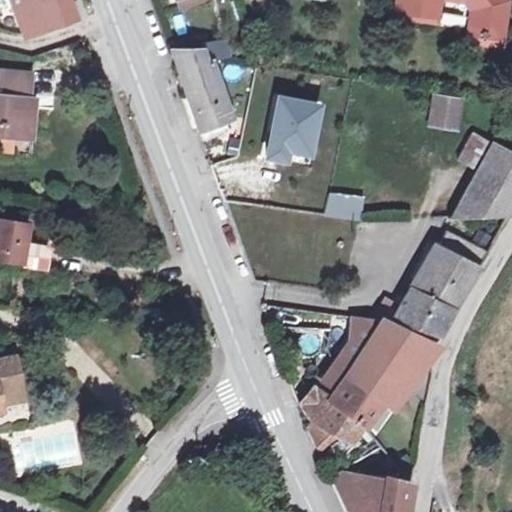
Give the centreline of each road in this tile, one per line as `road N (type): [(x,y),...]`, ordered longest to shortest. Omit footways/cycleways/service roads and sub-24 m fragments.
road 1 (secondary): [(113,0),(254,385)]
road 2 (residential): [(511,226),(445,359),(422,511)]
road 3 (residential): [(254,385),(205,412),(127,511)]
road 4 (secondary): [(254,385),(315,511)]
